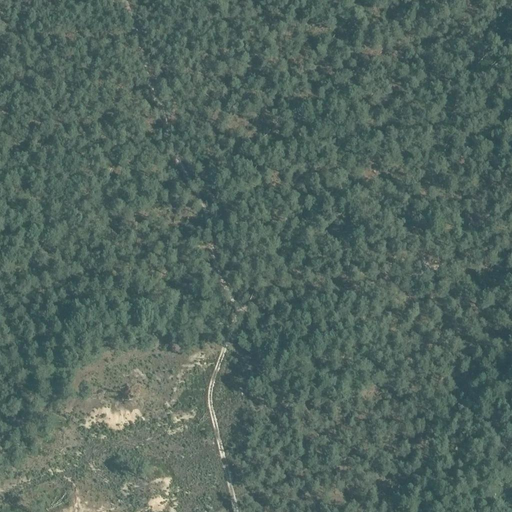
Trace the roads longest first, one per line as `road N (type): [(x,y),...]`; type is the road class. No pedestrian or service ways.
road 1 (track): [(123,0),(234,303),(211,413),(232,511)]
road 2 (track): [(234,310),(310,290),(400,280),(511,244)]
